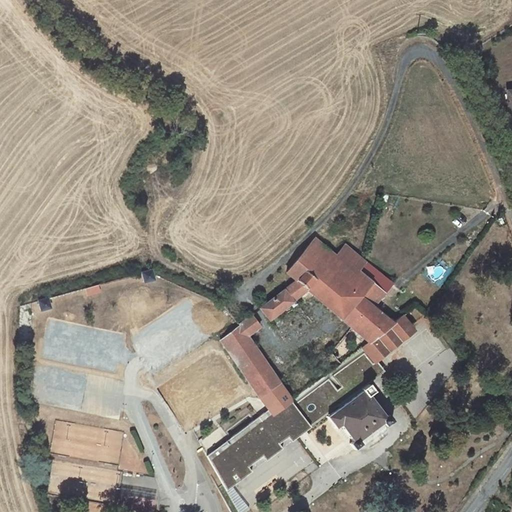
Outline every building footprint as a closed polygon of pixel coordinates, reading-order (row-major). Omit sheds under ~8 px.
[(314,239),(287,273),(296,281),(307,290),(352,328),(371,305),(374,308),(385,293),(358,271),(365,263),(361,259),(345,246),(336,256),(314,239)] [(358,271),(385,293),(392,284),(382,276),(365,263),(358,271)] [(155,281),(153,274),(148,271),(141,273),(144,284),(155,281)] [(261,309),(269,320),(290,304),(294,308),(298,304),(295,300),(307,290),(296,281),(261,309)] [(60,305),(58,296),(48,299),(50,307),(60,305)] [(48,299),(39,301),(41,311),(51,309),(50,307),(48,299)] [(352,328),(368,343),(393,323),(374,308),(371,305),(352,328)] [(261,309),(260,309),(251,316),(260,327),(269,320),(261,309)] [(245,321),(254,332),(260,327),(251,316),(245,321)] [(401,317),(393,323),(368,343),(362,348),(374,361),(404,338),(410,334),(412,332),(401,317)] [(254,332),(245,321),(240,325),(221,340),(248,380),(268,366),(248,337),(254,332)] [(373,365),(363,355),(332,378),(341,389),(337,392),(328,381),(293,406),(306,424),(334,404),(338,408),(339,410),(363,392),(362,390),(366,387),(360,378),(375,368),(373,365)] [(373,365),(375,368),(360,378),(366,387),(368,385),(384,374),(375,363),(373,365)] [(260,398),(280,383),(268,366),(248,380),(260,398)] [(280,383),(260,398),(268,410),(253,422),(206,456),(222,485),(225,491),(226,490),(250,472),(247,468),(261,457),(264,462),(281,450),(278,445),(287,439),(290,443),(309,429),(306,424),(293,406),(290,403),(289,397),(280,383)] [(383,422),(386,426),(392,421),(387,416),(384,418),(368,395),(373,392),(368,385),(366,387),(362,390),(363,392),(339,410),(327,419),(335,429),(341,425),(353,442),(351,444),(355,449),(361,445),(357,441),(383,422)] [(334,404),(306,424),(309,429),(338,408),(334,404)] [(388,430),(388,429),(386,426),(383,422),(357,441),(361,445),(364,449),(386,432),(387,432),(388,431),(388,430)] [(264,462),(261,457),(247,468),(250,472),(264,462)] [(217,489),(228,511),(247,511),(248,511),(232,489),(227,493),(226,490),(225,491),(222,485),(217,489)] [(156,497),(131,492),(130,496),(155,501),(156,497)] [(152,511),(155,501),(130,496),(120,494),(118,508),(140,511),(152,511)]
